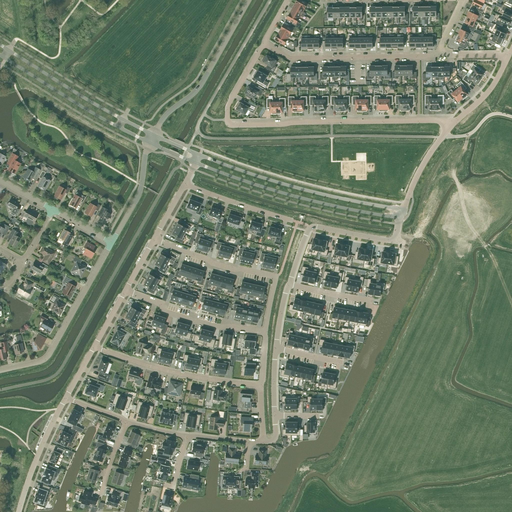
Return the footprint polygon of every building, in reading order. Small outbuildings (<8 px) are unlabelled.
[(296,4),(304,9),(306,6),(309,8),(310,5),(307,3),(307,4),(300,0),(297,0),(297,1),(296,4)] [(484,4),(476,0),(474,0),(472,5),(478,8),(477,11),(483,13),(484,10),(482,9),(484,4)] [(303,12),(304,9),(296,4),(293,9),(304,15),(306,13),(303,12)] [(503,13),(502,16),(511,20),(511,18),(511,14),(508,12),(509,9),(504,6),(501,12),(503,13)] [(430,7),(430,17),(436,17),(436,20),(439,20),(439,13),(436,13),(436,7),(430,7)] [(328,18),(333,18),(333,8),(327,8),(327,15),(324,15),(324,21),(328,21),(328,18)] [(303,18),(304,15),(293,9),(290,14),(299,19),(300,16),(303,18)] [(469,12),(467,17),(476,21),(477,18),(480,19),(482,14),(477,11),(475,14),(469,12)] [(297,22),(299,19),(290,14),(290,15),(289,14),(287,18),(288,18),(287,19),(296,24),(299,26),(300,23),(297,22)] [(511,20),(502,16),(501,19),(498,18),(495,23),(501,26),(503,23),(509,26),(511,20)] [(476,21),(467,17),(464,22),(470,25),(468,28),(474,31),(477,26),(474,24),(476,21)] [(281,29),(281,30),(290,34),(291,32),(294,34),(296,31),(293,29),(293,30),(284,25),(283,26),(283,25),(281,29)] [(495,32),(494,35),(503,39),(506,34),(500,31),(501,28),(496,25),(493,31),(495,32)] [(461,29),(458,35),(467,39),(469,36),(471,37),(474,32),(468,29),(467,32),(461,29)] [(278,35),(287,40),(289,37),(291,39),(293,36),(290,34),(281,30),(278,35)] [(287,40),(278,35),(277,38),(276,37),(274,40),(276,41),(284,45),(287,40)] [(467,39),(458,35),(456,40),(462,43),(460,46),(466,49),(470,40),(467,39)] [(503,39),(494,35),(493,38),(490,37),(487,42),(493,45),(495,42),(499,44),(498,44),(501,46),(503,41),(503,40),(503,39)] [(265,56),(262,61),(263,61),(263,62),(269,66),(267,69),(273,73),(277,67),(275,66),(278,62),(276,61),(273,59),(274,58),(269,56),(269,57),(267,55),(266,57),(265,56)] [(473,65),(470,69),(468,72),(471,74),(480,81),(483,77),(482,77),(483,75),(477,71),(479,69),(473,65)] [(366,79),(373,79),(373,76),(376,76),(376,66),(375,66),(370,66),(370,73),(366,73),(366,79)] [(385,76),(385,79),(391,79),(390,73),(387,73),(387,66),(382,66),(381,66),(382,76),(385,76)] [(410,76),(410,79),(416,79),(416,72),(412,72),(412,66),(407,66),(406,66),(406,76),(410,76)] [(291,67),(291,74),(286,74),(287,81),(293,81),(293,77),(297,77),(297,67),(291,67)] [(314,74),(314,67),(308,67),(308,77),(311,77),(311,80),(317,80),(317,74),(314,74)] [(326,80),(326,77),(329,77),(329,67),(323,67),(323,74),(320,74),(320,80),(326,80)] [(346,67),(340,67),(340,77),(343,77),(344,80),(346,80),(346,81),(349,81),(349,73),(346,73),(346,67)] [(429,77),(432,77),(432,67),(426,67),(426,74),(422,74),(422,77),(422,80),(426,80),(429,80),(429,77)] [(256,72),(253,76),(254,77),(254,78),(260,82),(258,85),(266,89),(269,83),(265,81),(268,77),(258,71),(257,73),(256,72)] [(478,84),(480,81),(471,74),(469,77),(466,75),(463,80),(468,84),(470,81),(476,85),(477,84),(478,84)] [(456,90),(464,99),(467,96),(466,96),(468,94),(463,89),(466,87),(461,81),(456,85),(459,88),(456,90)] [(246,92),(245,94),(247,95),(246,96),(251,98),(251,97),(254,99),(257,94),(260,96),(263,91),(257,87),(255,90),(249,87),(248,88),(247,87),(245,91),(246,92)] [(460,102),(464,99),(456,90),(454,92),(451,90),(448,92),(447,93),(451,99),(454,97),(458,102),(460,101),(460,102)] [(408,99),(405,99),(405,111),(409,111),(409,110),(411,110),(411,103),(414,103),(414,95),(408,96),(408,99)] [(435,111),(435,99),(431,99),(431,95),(425,95),(425,103),(429,103),(429,110),(431,110),(431,111),(435,111)] [(438,99),(435,99),(435,111),(439,111),(439,109),(441,109),(441,102),(444,102),(444,95),(438,95),(438,99)] [(319,100),(319,112),(324,112),(324,111),(325,111),(325,104),(328,104),(328,96),(323,96),(323,100),(319,100)] [(341,112),(341,100),(337,100),(337,96),(331,96),(331,104),(334,104),(334,111),(336,110),(336,112),(341,112)] [(344,100),(341,100),(341,112),(345,112),(345,110),(347,110),(347,103),(350,103),(350,96),(344,96),(344,100)] [(362,111),(362,100),(359,100),(359,96),(353,96),(353,103),(356,103),(356,110),(358,110),(358,111),(362,111)] [(365,100),(362,100),(362,111),(366,111),(366,110),(368,110),(368,103),(371,103),(371,96),(365,96),(365,100)] [(379,111),(384,111),(383,100),(380,100),(380,96),(374,96),(374,103),(377,103),(377,110),(379,110),(379,111)] [(383,100),(384,111),(388,111),(388,110),(390,110),(390,103),(393,103),(393,96),(387,96),(387,100),(383,100)] [(405,111),(405,99),(402,99),(401,96),(396,96),(396,103),(399,103),(399,110),(401,110),(401,111),(405,111)] [(298,112),(298,101),(294,101),(294,97),(288,97),(288,104),(291,104),(292,111),(293,111),(293,112),(298,112)] [(301,101),(298,101),(298,112),(302,112),(302,111),(304,111),(304,104),(307,104),(307,97),(301,97),(301,101)] [(315,112),(319,112),(319,100),(316,100),(316,97),(310,97),(310,104),(313,104),(313,111),(315,111),(315,112)] [(272,114),(276,114),(276,102),(273,102),(273,99),(267,99),(267,106),(270,106),(270,113),(272,113),(272,114)] [(276,102),(276,114),(281,114),(281,113),(282,113),(282,106),(285,106),(285,99),(280,99),(280,102),(276,102)] [(238,103),(236,107),(237,108),(236,109),(245,115),(248,110),(253,113),(256,108),(248,103),(246,106),(240,103),(239,103),(238,103)] [(13,153),(7,164),(10,166),(8,170),(15,174),(21,164),(16,161),(18,157),(13,153)] [(24,178),(25,180),(26,179),(26,180),(27,179),(30,181),(32,178),(34,175),(37,176),(40,170),(35,167),(33,172),(28,169),(23,177),(24,178)] [(47,186),(50,181),(43,177),(45,173),(42,171),(39,177),(42,179),(40,181),(41,181),(40,182),(40,183),(38,187),(38,186),(37,187),(45,191),(45,190),(44,190),(47,186)] [(55,198),(57,199),(58,198),(61,200),(65,192),(67,194),(70,189),(68,187),(66,190),(60,187),(54,196),(55,197),(55,198)] [(81,198),(75,195),(70,205),(76,208),(80,201),(82,203),(85,197),(82,196),(81,198)] [(19,204),(10,199),(8,203),(7,204),(8,208),(10,207),(13,209),(11,214),(16,216),(18,211),(16,209),(19,204)] [(201,204),(189,200),(186,208),(196,212),(195,214),(200,215),(203,209),(199,208),(201,204)] [(96,207),(90,204),(85,213),(91,217),(95,210),(98,211),(101,206),(98,204),(96,207)] [(107,221),(108,221),(109,221),(110,219),(109,218),(111,214),(107,212),(108,210),(103,207),(98,215),(101,217),(99,221),(105,224),(107,221)] [(221,223),(223,218),(220,217),(222,212),(222,211),(222,212),(218,210),(215,209),(212,208),(211,208),(209,215),(217,218),(216,221),(221,223)] [(20,216),(23,218),(24,216),(34,222),(38,215),(28,209),(27,211),(26,212),(23,211),(20,216)] [(240,221),(241,218),(236,217),(236,216),(234,216),(229,214),(227,221),(238,225),(237,228),(242,229),(244,222),(240,221)] [(255,223),(251,221),(249,229),(250,229),(249,230),(250,231),(252,232),(253,231),(253,230),(257,231),(256,235),(263,237),(265,230),(261,229),(262,225),(258,224),(258,223),(255,223)] [(175,228),(175,229),(184,234),(186,232),(188,233),(191,227),(185,224),(183,227),(180,225),(180,224),(177,223),(175,228)] [(0,236),(3,232),(6,234),(10,227),(4,224),(2,228),(0,226),(0,236)] [(277,228),(274,227),(274,228),(270,227),(268,234),(269,235),(269,236),(272,237),(273,236),(276,237),(274,244),(280,245),(283,236),(279,235),(281,230),(277,229),(277,228)] [(184,234),(175,229),(174,230),(171,235),(173,236),(174,235),(178,237),(176,240),(182,243),(185,238),(183,237),(184,234)] [(16,232),(13,230),(9,236),(12,238),(11,240),(9,244),(15,247),(20,238),(20,237),(21,236),(20,235),(17,233),(17,234),(15,233),(16,232)] [(64,230),(60,238),(66,242),(64,245),(67,247),(70,241),(67,239),(71,233),(64,230)] [(200,250),(202,250),(205,240),(202,239),(203,235),(197,233),(195,241),(198,242),(197,247),(196,246),(195,249),(200,251),(200,250)] [(205,240),(202,250),(203,251),(208,253),(209,250),(208,250),(209,246),(213,247),(214,241),(208,239),(208,241),(205,240)] [(316,240),(313,253),(315,254),(316,251),(319,251),(321,241),(316,240)] [(87,242),(82,250),(84,251),(83,254),(91,258),(94,253),(92,252),(95,247),(87,242)] [(222,257),(223,257),(226,246),(224,246),(224,244),(217,242),(216,248),(219,249),(218,253),(217,256),(222,257)] [(226,246),(223,257),(225,257),(224,258),(230,259),(230,257),(231,252),(235,253),(236,247),(230,245),(229,247),(226,246)] [(337,245),(334,258),(337,259),(338,256),(340,256),(343,246),(337,245)] [(43,246),(40,252),(46,256),(43,261),(48,264),(55,253),(43,246)] [(246,263),(248,252),(245,251),(246,250),(240,248),(238,254),(241,255),(240,259),(239,262),(244,263),(246,263)] [(248,252),(246,263),(247,263),(247,264),(252,265),(253,262),(252,262),(253,258),(256,259),(258,251),(255,250),(254,252),(249,250),(248,252)] [(158,258),(158,260),(167,264),(168,262),(172,264),(175,259),(168,255),(167,258),(163,255),(160,253),(158,258)] [(266,268),(267,268),(270,257),(267,256),(267,255),(261,253),(260,260),(263,260),(262,265),(261,265),(261,267),(266,268)] [(270,257),(267,268),(269,268),(269,269),(274,270),(274,267),(275,263),(278,263),(279,257),(270,255),(270,257)] [(82,261),(75,257),(73,260),(77,263),(72,271),(77,274),(76,274),(81,277),(83,272),(85,267),(80,264),(82,261)] [(167,264),(158,260),(157,261),(157,260),(154,265),(156,266),(157,266),(161,268),(159,271),(165,274),(168,268),(166,268),(167,265),(167,264)] [(41,266),(34,262),(30,269),(40,274),(44,268),(46,269),(48,267),(43,263),(41,266)] [(181,275),(184,276),(187,266),(181,265),(179,271),(177,270),(175,276),(180,278),(181,275)] [(187,266),(184,276),(187,277),(186,280),(188,281),(192,268),(187,266)] [(303,267),(301,273),(304,274),(304,278),(303,278),(302,281),(308,282),(308,281),(309,281),(311,271),(308,271),(309,268),(303,267)] [(192,279),(195,280),(198,270),(192,268),(188,281),(191,282),(192,279)] [(311,271),(309,281),(310,282),(315,283),(316,280),(315,280),(316,276),(320,277),(321,270),(315,269),(314,272),(311,271)] [(198,270),(195,280),(197,280),(196,284),(202,285),(204,279),(201,278),(203,272),(198,270)] [(324,271),(323,277),(326,278),(326,282),(325,282),(324,285),(330,286),(330,285),(331,286),(333,275),(330,275),(330,272),(324,271)] [(333,275),(331,286),(332,286),(337,287),(338,284),(337,284),(338,280),(341,281),(342,274),(336,273),(336,276),(333,275)] [(147,279),(147,280),(156,285),(158,283),(159,283),(162,278),(157,275),(155,278),(151,276),(152,275),(149,274),(147,278),(147,279)] [(214,286),(214,285),(217,276),(211,274),(209,281),(206,280),(204,286),(210,288),(211,286),(214,286)] [(345,275),(345,281),(348,282),(347,286),(346,286),(346,289),(351,290),(351,289),(353,289),(354,279),(351,279),(352,276),(345,275)] [(217,276),(214,285),(217,286),(216,289),(218,290),(222,277),(217,276)] [(66,277),(63,283),(67,285),(65,288),(64,288),(63,288),(61,290),(62,291),(63,292),(62,293),(70,297),(75,287),(71,284),(73,280),(66,277)] [(222,288),(225,288),(228,279),(222,277),(218,290),(221,291),(222,288)] [(354,279),(353,289),(354,289),(354,290),(359,291),(359,288),(359,284),(363,284),(363,278),(357,277),(357,280),(354,279)] [(367,278),(366,285),(369,285),(369,289),(368,289),(367,292),(373,293),(373,292),(374,292),(375,282),(373,282),(373,279),(367,278)] [(228,279),(225,288),(228,289),(227,292),(233,294),(234,288),(231,287),(233,280),(228,279)] [(17,292),(27,297),(31,290),(29,289),(32,284),(26,280),(23,285),(22,285),(20,287),(19,287),(18,288),(18,289),(19,290),(17,292)] [(156,285),(147,280),(146,281),(145,281),(143,285),(145,287),(145,286),(149,288),(148,291),(153,294),(158,286),(156,285)] [(375,282),(374,292),(375,293),(381,294),(381,291),(380,291),(381,287),(384,287),(385,281),(379,280),(378,283),(375,282)] [(244,294),(245,293),(247,284),(242,282),(240,289),(237,288),(235,294),(241,296),(242,294),(244,294)] [(247,284),(245,293),(248,294),(247,297),(250,298),(253,285),(247,284)] [(171,285),(169,292),(172,293),(170,300),(176,302),(179,292),(179,291),(176,290),(177,287),(171,285)] [(256,297),(256,296),(258,286),(253,285),(250,298),(253,299),(253,296),(256,297)] [(258,286),(256,296),(259,297),(258,300),(264,301),(266,295),(263,294),(264,287),(258,286)] [(179,292),(176,302),(181,303),(185,291),(182,290),(181,293),(179,292)] [(185,291),(181,303),(186,305),(189,296),(187,295),(188,291),(185,291)] [(189,296),(186,305),(192,307),(196,294),(193,293),(193,295),(190,295),(189,296)] [(53,295),(50,301),(54,304),(51,309),(57,312),(56,313),(60,315),(62,311),(65,306),(58,302),(59,298),(53,295)] [(202,296),(200,302),(203,303),(201,309),(207,311),(210,301),(207,300),(208,297),(202,296)] [(210,301),(207,311),(213,312),(216,299),(213,299),(212,301),(210,300),(210,301)] [(216,299),(213,312),(218,314),(221,304),(218,303),(219,300),(216,299)] [(290,305),(288,310),(297,312),(298,310),(300,300),(294,299),(293,305),(290,305)] [(221,304),(218,314),(224,315),(225,309),(228,309),(230,303),(224,302),(223,305),(221,304)] [(306,302),(303,314),(304,311),(306,312),(306,314),(308,315),(311,303),(306,302)] [(311,303),(308,315),(311,316),(311,314),(314,315),(317,304),(311,303)] [(234,304),(233,310),(236,311),(234,318),(240,319),(242,309),(239,309),(240,305),(234,304)] [(317,304),(314,315),(317,316),(316,319),(319,320),(320,318),(323,318),(324,313),(321,312),(323,306),(317,304)] [(131,306),(128,311),(129,312),(128,313),(138,318),(139,315),(143,317),(146,311),(139,307),(137,311),(133,308),(131,306)] [(242,309),(240,319),(245,320),(248,307),(245,306),(245,310),(242,309)] [(330,314),(329,319),(335,321),(335,318),(338,318),(340,309),(334,308),(333,314),(330,314)] [(253,312),(251,321),(257,322),(258,316),(261,316),(262,310),(256,309),(256,311),(253,311),(253,312)] [(128,314),(127,313),(124,318),(127,319),(131,321),(129,325),(134,328),(138,322),(136,321),(138,318),(128,313),(128,314)] [(362,313),(360,325),(369,327),(370,321),(367,320),(368,314),(362,313)] [(49,333),(54,325),(46,321),(48,317),(42,314),(40,318),(44,320),(40,327),(45,329),(44,331),(49,333)] [(148,320),(146,326),(152,328),(153,326),(156,327),(160,317),(158,317),(159,316),(154,314),(153,317),(152,321),(148,320)] [(160,317),(156,327),(159,328),(158,332),(164,334),(167,326),(163,325),(165,321),(166,318),(161,317),(160,317)] [(171,328),(169,334),(176,336),(177,334),(180,335),(183,324),(182,324),(182,323),(177,322),(176,324),(177,325),(175,329),(171,328)] [(183,324),(180,335),(183,336),(182,338),(189,340),(191,334),(187,332),(188,328),(189,328),(190,326),(184,324),(184,325),(183,324)] [(119,332),(117,331),(111,341),(118,345),(122,338),(126,340),(130,333),(121,328),(119,332)] [(195,335),(193,341),(203,344),(204,342),(207,331),(205,331),(206,330),(200,329),(200,331),(200,332),(199,336),(195,335)] [(290,330),(286,345),(292,346),(294,336),(295,335),(292,334),(293,331),(290,330)] [(207,331),(204,342),(207,342),(206,346),(213,348),(215,340),(211,339),(212,335),(213,332),(208,331),(207,331)] [(40,350),(43,344),(42,344),(45,338),(38,334),(33,344),(32,344),(33,351),(40,350)] [(220,336),(218,348),(222,348),(222,344),(226,345),(228,335),(224,334),(223,337),(220,336)] [(294,336),(292,346),(298,347),(301,335),(298,334),(297,337),(294,336)] [(13,350),(14,349),(15,354),(16,354),(17,355),(20,354),(20,353),(21,353),(21,352),(23,352),(22,344),(21,345),(20,342),(23,341),(20,335),(16,336),(18,344),(13,345),(14,346),(12,347),(13,350)] [(226,345),(226,347),(230,347),(229,350),(233,350),(235,339),(232,338),(232,335),(228,335),(226,345)] [(305,339),(303,348),(309,350),(311,343),(313,344),(315,338),(309,337),(309,338),(306,338),(306,339),(305,339)] [(320,339),(319,345),(323,346),(322,352),(327,353),(329,342),(326,342),(327,341),(320,339)] [(248,354),(255,355),(256,349),(254,348),(254,346),(255,346),(255,341),(244,340),(244,348),(249,349),(248,354)] [(139,342),(136,352),(143,355),(144,352),(149,354),(151,347),(146,346),(147,345),(139,342)] [(346,344),(344,357),(350,358),(351,351),(354,352),(355,346),(346,344)] [(158,348),(156,354),(159,355),(158,359),(157,362),(162,363),(162,362),(164,363),(166,353),(163,352),(164,349),(158,348)] [(166,353),(164,363),(165,363),(165,364),(170,365),(171,362),(170,362),(171,358),(174,359),(176,353),(170,351),(169,353),(166,352),(166,353)] [(184,355),(183,361),(186,361),(185,366),(184,368),(189,369),(190,369),(191,369),(193,359),(190,359),(190,356),(184,355)] [(193,359),(191,369),(192,369),(192,370),(197,371),(198,368),(197,368),(198,364),(201,364),(203,358),(193,356),(193,359)] [(211,359),(210,366),(213,366),(213,371),(212,371),(212,374),(217,374),(218,374),(220,363),(217,363),(217,360),(211,359)] [(99,374),(97,378),(105,380),(106,377),(103,375),(104,373),(108,362),(101,360),(100,364),(99,364),(99,366),(98,366),(99,366),(97,371),(101,372),(100,374),(99,374)] [(220,363),(218,374),(220,374),(220,375),(225,376),(225,373),(225,368),(229,369),(230,362),(223,361),(223,363),(220,363)] [(255,367),(255,363),(246,363),(246,368),(244,368),(244,375),(253,375),(253,367),(255,367)] [(281,370),(280,376),(289,377),(289,375),(291,365),(286,364),(284,370),(281,370)] [(297,366),(294,379),(295,376),(298,377),(297,381),(299,382),(300,380),(302,368),(297,366)] [(302,368),(300,380),(303,380),(303,378),(306,378),(308,369),(302,368)] [(308,369),(306,378),(309,379),(308,382),(314,383),(315,379),(312,379),(314,370),(308,369)] [(130,370),(128,377),(137,380),(136,385),(140,386),(142,378),(138,377),(140,373),(130,370)] [(319,379),(318,385),(324,386),(324,383),(327,384),(329,374),(328,374),(328,373),(323,372),(322,375),(323,375),(322,379),(319,379)] [(329,374),(327,384),(330,384),(330,387),(336,389),(337,382),(334,382),(335,377),(336,377),(336,374),(331,373),(330,374),(329,374)] [(160,390),(162,383),(156,381),(157,378),(149,376),(147,387),(154,389),(154,388),(160,390)] [(179,396),(182,384),(177,383),(176,384),(173,383),(174,382),(170,381),(168,389),(165,388),(164,393),(179,396)] [(102,391),(104,386),(97,384),(95,387),(89,385),(88,388),(87,388),(87,389),(86,388),(85,391),(86,392),(85,393),(86,393),(86,394),(88,395),(89,394),(95,396),(97,390),(102,391)] [(191,386),(190,393),(199,395),(199,399),(202,400),(204,393),(200,392),(201,388),(191,386)] [(221,391),(215,390),(213,399),(220,400),(225,401),(226,394),(223,394),(222,395),(221,394),(221,391)] [(251,398),(252,394),(240,393),(239,401),(244,402),(243,408),(250,409),(251,402),(249,402),(250,398),(251,398)] [(115,407),(119,409),(123,397),(119,396),(120,395),(116,394),(113,404),(116,405),(115,407)] [(282,396),(282,402),(285,402),(284,407),(284,410),(289,410),(289,409),(290,409),(291,396),(282,396)] [(291,396),(290,409),(292,409),(292,410),(297,410),(297,407),(296,407),(297,402),(299,402),(300,397),(291,396)] [(123,397),(119,409),(123,410),(124,408),(127,409),(131,398),(128,397),(127,399),(123,397)] [(308,397),(308,403),(310,403),(310,407),(310,410),(315,410),(316,410),(317,398),(314,398),(314,397),(308,397)] [(317,398),(316,410),(318,410),(323,410),(323,407),(322,407),(322,403),(326,403),(326,397),(320,397),(320,398),(317,398)] [(142,418),(144,409),(141,408),(142,404),(138,403),(136,414),(138,414),(138,417),(142,418)] [(149,410),(144,409),(142,418),(147,419),(148,416),(151,417),(153,406),(150,406),(149,410)] [(67,421),(75,426),(77,421),(79,422),(83,415),(81,414),(73,410),(71,414),(71,413),(69,417),(67,421)] [(169,411),(169,414),(161,412),(159,422),(172,424),(173,421),(176,421),(177,415),(174,415),(172,414),(173,412),(169,411)] [(185,413),(183,423),(186,424),(186,426),(190,427),(192,415),(188,414),(189,413),(185,413)] [(192,415),(190,427),(195,428),(195,425),(198,426),(200,415),(196,415),(196,416),(192,415)] [(218,418),(210,417),(209,429),(217,430),(218,426),(219,426),(219,427),(223,427),(224,421),(218,420),(218,418)] [(241,418),(240,426),(242,426),(242,431),(251,431),(251,425),(252,425),(253,418),(241,418)] [(282,429),(282,435),(291,435),(291,423),(290,423),(290,422),(285,422),(285,425),(285,429),(282,429)] [(291,423),(291,435),(300,436),(300,430),(297,430),(297,425),(298,425),(298,422),(293,422),(293,423),(291,423)] [(304,425),(304,432),(307,432),(315,432),(315,422),(307,422),(307,425),(304,425)] [(105,443),(106,439),(110,441),(114,430),(107,427),(102,438),(99,436),(98,440),(105,443)] [(69,429),(67,434),(62,431),(57,442),(61,444),(61,445),(64,447),(65,446),(66,446),(70,436),(73,438),(76,432),(69,429)] [(139,435),(131,432),(127,442),(130,443),(129,446),(136,449),(138,444),(136,443),(139,435)] [(163,443),(162,448),(165,448),(164,453),(172,454),(172,450),(174,451),(175,446),(173,446),(174,442),(167,440),(166,443),(163,443)] [(105,444),(97,442),(95,448),(97,449),(96,454),(94,453),(92,460),(98,462),(99,461),(102,462),(103,457),(104,457),(105,454),(104,454),(106,450),(103,449),(105,444)] [(193,444),(192,452),(195,452),(195,457),(202,458),(203,452),(206,452),(207,447),(204,447),(204,446),(193,444)] [(49,461),(56,464),(60,454),(62,455),(63,450),(58,448),(56,452),(53,451),(51,455),(51,454),(50,457),(49,461)] [(235,449),(229,448),(228,453),(226,453),(225,462),(238,463),(239,455),(234,454),(234,452),(235,452),(235,449)] [(132,453),(124,449),(118,464),(126,467),(132,453)] [(259,450),(258,455),(259,455),(258,456),(255,456),(254,464),(265,465),(266,457),(265,457),(266,450),(259,450)] [(188,461),(187,468),(198,470),(198,466),(202,466),(203,463),(199,463),(199,462),(188,461)] [(90,464),(88,467),(91,468),(87,479),(95,482),(99,471),(96,470),(97,466),(90,464)] [(166,479),(169,467),(161,465),(158,477),(166,479)] [(41,481),(50,484),(54,472),(58,473),(60,469),(50,466),(48,470),(46,469),(44,473),(43,473),(42,477),(43,477),(41,481)] [(120,485),(123,474),(128,476),(129,473),(122,470),(121,474),(116,472),(112,483),(120,485)] [(258,474),(252,473),(251,480),(245,479),(245,486),(249,486),(249,488),(253,488),(253,487),(258,487),(258,474)] [(190,477),(184,476),(182,486),(187,486),(186,488),(191,489),(191,487),(199,489),(200,483),(197,483),(198,479),(199,475),(191,474),(190,477)] [(238,480),(238,478),(223,477),(223,488),(241,489),(242,481),(238,480)] [(37,505),(44,507),(51,488),(43,486),(42,490),(39,489),(37,494),(37,493),(36,496),(34,501),(37,502),(37,505)] [(95,505),(97,498),(91,496),(92,493),(84,491),(83,496),(80,495),(78,501),(81,502),(81,503),(89,505),(89,504),(95,505)] [(111,498),(108,497),(106,504),(117,507),(119,500),(118,500),(119,494),(112,492),(111,496),(112,496),(111,498)] [(158,507),(161,508),(162,505),(170,507),(173,495),(165,493),(162,502),(159,502),(158,507)]
